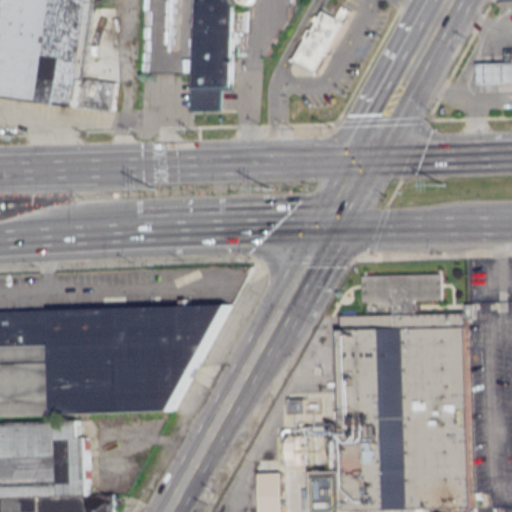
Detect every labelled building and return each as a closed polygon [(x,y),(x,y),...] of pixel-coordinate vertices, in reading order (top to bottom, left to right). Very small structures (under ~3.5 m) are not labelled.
[(88,79),(96,0),(0,0),(0,96),(116,110),(119,83),(88,79)] [(196,0),(193,110),(222,111),(223,87),(234,87),(236,0),(196,0)] [(317,74),(352,11),(341,5),(334,17),(323,11),(319,17),(316,15),(314,20),(317,21),(312,30),(309,28),(292,60),(317,74)] [(511,84),(511,61),(476,63),(477,85),(511,84)] [(314,511),(344,511),(344,510),(470,507),(464,313),(413,315),(413,300),(442,299),(441,274),(363,276),(364,301),(392,300),(393,315),(341,316),(344,422),(315,423),(315,436),(344,435),(345,470),(314,471),(314,511)] [(0,511),(114,511),(117,508),(117,494),(92,495),(90,437),(85,435),(85,428),(89,421),(88,414),(177,411),(230,305),(230,304),(0,311),(0,399),(1,399),(2,424),(0,423),(0,511)] [(315,465),(315,435),(293,435),(293,465),(315,465)] [(260,473),(261,511),(283,511),(282,472),(260,473)]
